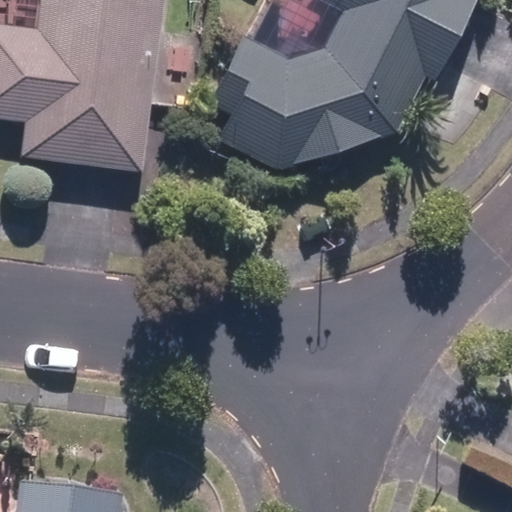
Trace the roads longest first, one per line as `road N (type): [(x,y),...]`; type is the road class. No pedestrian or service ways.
road 1 (residential): [(349,352),(0,309)]
road 2 (residential): [(511,239),(349,352)]
road 3 (residential): [(333,511),(349,352)]
